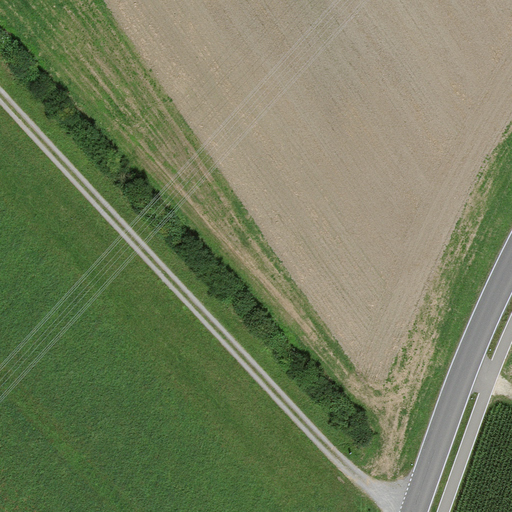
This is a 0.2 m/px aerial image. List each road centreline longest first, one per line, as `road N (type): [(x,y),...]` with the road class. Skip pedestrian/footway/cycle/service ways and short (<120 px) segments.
road 1 (track): [(416,506),(339,460),(0,93)]
road 2 (unclassified): [(415,511),(511,265)]
